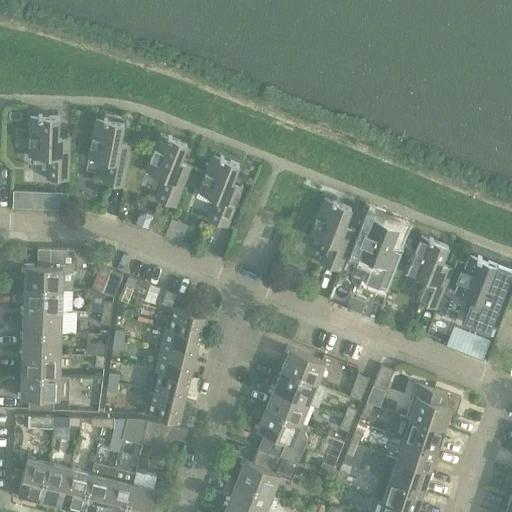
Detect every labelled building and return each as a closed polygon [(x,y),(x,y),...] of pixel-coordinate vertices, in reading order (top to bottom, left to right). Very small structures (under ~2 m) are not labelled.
[(48,157),(47,179),(68,179),(70,136),(58,136),(59,116),(31,115),(30,156),(48,157)] [(123,187),(132,144),(120,142),(124,123),(97,118),(89,158),(107,161),(103,183),(123,187)] [(155,198),(175,206),(191,166),(180,161),(187,143),(162,133),(146,171),(163,178),(155,198)] [(232,182),(239,164),(214,154),(199,192),(216,199),(208,218),(227,226),(243,186),(232,182)] [(345,225),(352,207),(326,197),(311,236),(328,242),(320,262),(340,270),(356,230),(345,225)] [(41,198),(41,209),(67,211),(67,199),(41,198)] [(136,223),(146,228),(151,215),(146,212),(139,213),(136,223)] [(404,249),(393,245),(400,227),(374,216),(368,230),(364,228),(361,237),(365,238),(359,255),(376,261),(368,281),(387,288),(404,249)] [(424,280),(420,291),(416,300),(436,308),(452,267),(442,263),(449,246),(422,235),(408,274),(424,280)] [(26,265),(25,288),(73,290),(73,250),(37,248),(37,265),(26,265)] [(471,254),(455,292),(473,299),(465,319),(485,327),(495,300),(496,299),(499,292),(504,278),(493,274),(497,264),(471,254)] [(296,268),(291,282),(298,284),(303,286),(309,273),(296,268)] [(103,292),(114,296),(124,273),(112,269),(107,280),(100,277),(96,287),(104,290),(103,292)] [(130,276),(126,284),(135,288),(138,279),(130,276)] [(25,288),(24,309),(63,311),(73,311),(73,290),(25,288)] [(351,295),(347,307),(351,309),(361,313),(366,301),(351,295)] [(104,300),(102,312),(112,313),(113,302),(104,300)] [(172,306),(167,325),(201,333),(206,314),(172,306)] [(24,309),(24,331),(62,332),(63,311),(24,309)] [(110,325),(112,313),(102,312),(101,323),(110,325)] [(167,325),(161,347),(196,354),(201,333),(167,325)] [(116,329),(115,338),(125,340),(126,331),(116,329)] [(24,331),(23,353),(61,354),(62,332),(24,331)] [(463,341),(451,336),(447,345),(459,350),(463,341)] [(115,338),(113,347),(123,349),(125,340),(115,338)] [(98,343),(97,355),(106,356),(107,344),(98,343)] [(161,347),(156,368),(191,374),(196,354),(161,347)] [(291,347),(282,369),(318,383),(326,362),(291,347)] [(23,353),(22,375),(60,375),(61,354),(23,353)] [(95,366),(104,367),(106,356),(97,355),(95,366)] [(381,364),(373,385),(386,390),(394,369),(381,364)] [(156,368),(151,389),(185,398),(191,374),(156,368)] [(282,369),(274,389),(310,402),(319,407),(327,386),(318,383),(282,369)] [(110,372),(109,381),(119,382),(120,373),(110,372)] [(350,395),(361,400),(370,377),(359,373),(350,395)] [(22,375),(22,397),(29,397),(29,409),(54,410),(64,410),(69,410),(69,397),(70,376),(70,375),(60,375),(22,375)] [(109,381),(108,390),(118,391),(119,382),(109,381)] [(407,417),(407,416),(407,417),(410,418),(411,417),(445,428),(452,409),(457,411),(462,397),(419,383),(408,415),(407,417)] [(151,389),(146,412),(180,421),(185,398),(151,389)] [(274,389),(266,409),(301,423),(310,402),(274,389)] [(374,404),(367,401),(362,414),(369,417),(374,404)] [(348,406),(344,417),(353,420),(357,409),(348,406)] [(269,434),(263,449),(298,463),(308,438),(305,431),(308,425),(301,423),(266,409),(258,430),(269,434)] [(393,433),(404,437),(438,449),(445,428),(411,417),(410,418),(407,417),(407,416),(399,414),(393,433)] [(53,426),(54,416),(29,415),(28,427),(53,428),(53,426)] [(54,416),(53,426),(63,426),(63,416),(54,416)] [(81,417),(69,416),(69,426),(81,426),(81,417)] [(91,427),(103,427),(103,417),(92,417),(91,427)] [(103,417),(103,427),(113,427),(115,427),(115,418),(103,417)] [(348,431),(353,420),(344,417),(340,427),(348,431)] [(117,432),(112,450),(119,452),(123,438),(128,418),(121,418),(117,432)] [(128,418),(123,438),(141,443),(142,441),(144,431),(147,419),(141,419),(128,418)] [(147,419),(144,431),(168,437),(184,441),(187,429),(171,425),(147,419)] [(355,430),(350,442),(358,445),(363,434),(355,430)] [(166,447),(166,446),(168,437),(144,431),(142,441),(166,447)] [(404,437),(397,458),(432,469),(438,449),(404,437)] [(358,445),(350,442),(342,462),(351,465),(354,457),(358,445)] [(246,459),(237,480),(272,494),(280,475),(291,479),(298,463),(263,449),(257,464),(246,459)] [(386,454),(379,475),(425,490),(432,469),(397,458),(386,454)] [(17,476),(13,490),(12,491),(20,493),(20,494),(41,499),(50,462),(28,456),(23,478),(17,476)] [(323,461),(319,471),(336,477),(339,470),(334,468),(335,465),(323,461)] [(50,462),(41,499),(62,504),(71,467),(50,462)] [(92,472),(83,509),(94,511),(104,511),(116,467),(95,462),(92,472)] [(71,467),(62,504),(83,509),(92,472),(71,467)] [(116,467),(104,511),(126,511),(134,483),(134,482),(137,472),(116,467)] [(336,477),(334,482),(342,485),(347,474),(339,470),(336,477)] [(379,475),(372,495),(384,499),(418,511),(425,490),(379,475)] [(237,480),(229,500),(258,511),(265,511),(272,494),(237,480)] [(134,483),(126,511),(149,511),(156,488),(134,482),(134,483)] [(334,482),(330,494),(338,497),(342,485),(334,482)] [(372,495),(366,511),(417,511),(418,511),(384,499),(372,495)] [(258,511),(229,500),(224,511),(258,511)] [(318,501),(314,511),(316,511),(324,511),(325,504),(324,504),(318,501)]
